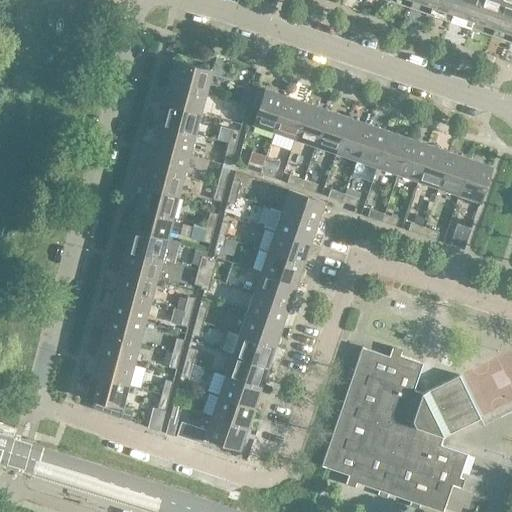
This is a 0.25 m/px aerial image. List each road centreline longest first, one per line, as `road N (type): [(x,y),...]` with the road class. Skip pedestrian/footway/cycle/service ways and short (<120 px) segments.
road 1 (residential): [(31,404),(245,477),(280,475),(359,257),(511,307)]
road 2 (residential): [(31,404),(138,0)]
road 3 (tertiary): [(511,110),(184,0)]
